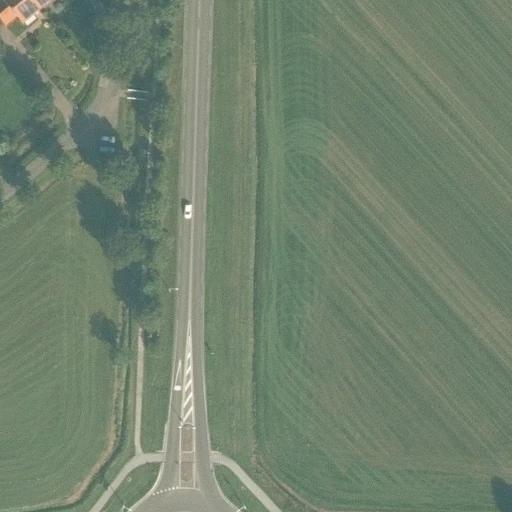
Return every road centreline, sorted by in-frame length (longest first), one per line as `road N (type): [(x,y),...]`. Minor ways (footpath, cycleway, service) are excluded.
road 1 (primary): [(190,301),(201,0)]
road 2 (primary): [(204,504),(190,301)]
road 3 (primary): [(190,301),(169,502)]
road 4 (unclassified): [(0,196),(72,134),(105,93)]
